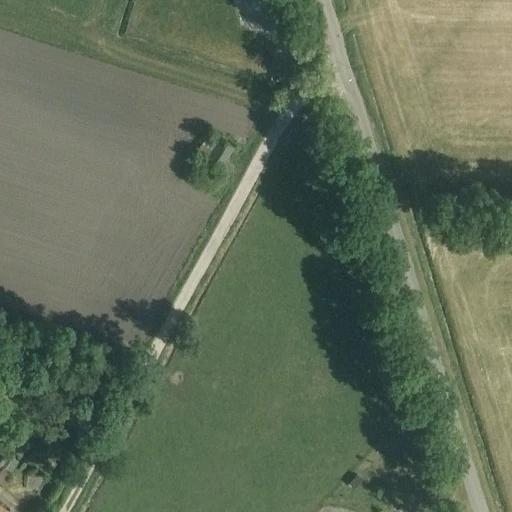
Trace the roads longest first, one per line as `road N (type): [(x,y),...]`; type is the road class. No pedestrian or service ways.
road 1 (unclassified): [(480,511),(322,0)]
road 2 (track): [(340,63),(299,95),(68,511)]
